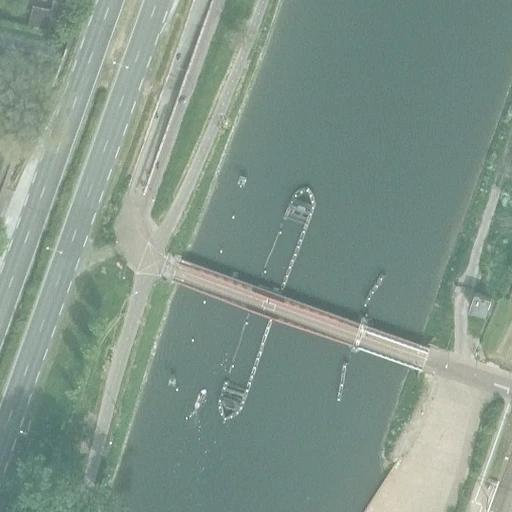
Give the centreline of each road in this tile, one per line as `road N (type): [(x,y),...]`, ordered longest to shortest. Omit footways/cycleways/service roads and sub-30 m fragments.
road 1 (primary): [(0,450),(159,0)]
road 2 (primary): [(112,0),(0,317)]
road 3 (unclassified): [(445,511),(488,381)]
road 4 (track): [(469,269),(511,155)]
